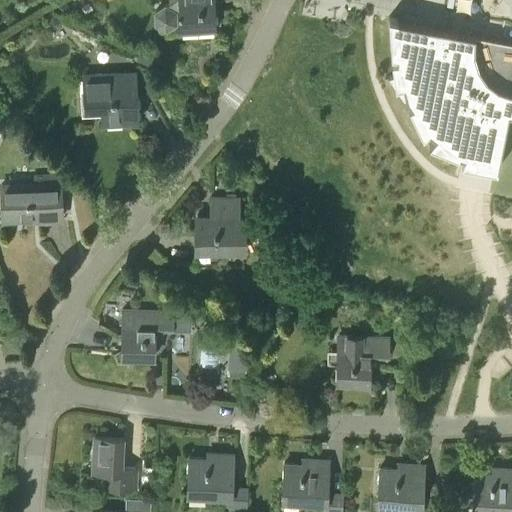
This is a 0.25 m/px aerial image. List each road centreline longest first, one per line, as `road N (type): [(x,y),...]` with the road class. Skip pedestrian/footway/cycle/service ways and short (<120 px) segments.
road 1 (residential): [(511,425),(251,419),(45,389)]
road 2 (residential): [(45,389),(55,345),(90,278),(239,87),(282,0)]
road 3 (residential): [(30,511),(45,389)]
